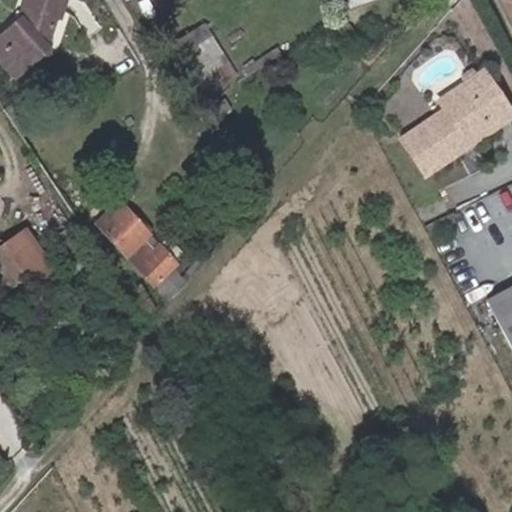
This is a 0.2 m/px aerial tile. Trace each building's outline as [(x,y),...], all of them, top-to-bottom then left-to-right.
[(59,19),(65,0),(23,0),(17,20),(0,35),(0,46),(22,71),(48,49),(43,43),(48,39),(55,18),(59,19)] [(511,0),(501,0),(511,20),(511,0)] [(235,75),(203,25),(195,30),(227,80),(235,75)] [(227,80),(195,30),(176,42),(207,92),(227,80)] [(22,71),(0,46),(0,61),(15,78),(22,71)] [(476,140),(511,115),(481,71),(458,86),(465,95),(443,110),(399,139),(424,176),(468,146),(463,139),(471,133),(476,140)] [(443,110),(465,95),(458,86),(437,101),(443,110)] [(468,146),(476,140),(471,133),(463,139),(468,146)] [(105,225),(123,208),(118,202),(100,220),(105,225)] [(152,250),(143,240),(148,234),(123,208),(105,225),(100,220),(96,223),(166,301),(186,283),(173,268),(176,264),(158,244),(152,250)] [(152,250),(158,244),(148,234),(143,240),(152,250)] [(25,281),(2,246),(0,247),(0,280),(7,292),(25,281)] [(496,318),(511,309),(511,286),(487,300),(496,318)] [(511,309),(496,318),(511,349),(511,309)]
